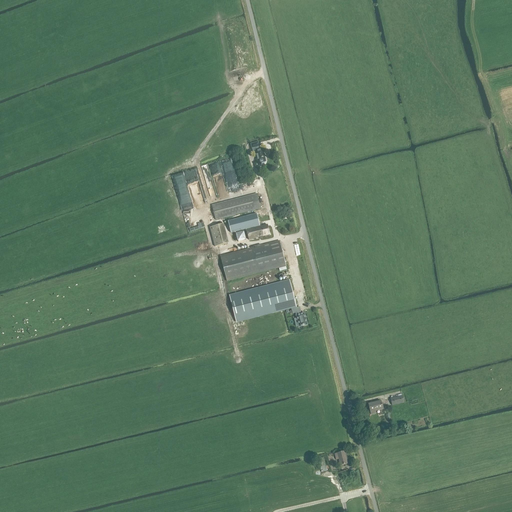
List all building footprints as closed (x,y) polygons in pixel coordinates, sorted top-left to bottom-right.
[(258,142),(251,144),(253,148),(254,152),(255,152),(258,163),(261,163),(261,164),(263,164),(264,164),(265,163),(266,163),(265,162),(266,161),(266,160),(266,158),(265,158),(263,149),(259,150),(258,147),(259,146),(258,142)] [(215,220),(261,209),(257,194),(212,206),(215,220)] [(234,232),(256,226),(256,228),(246,230),(249,240),(270,235),(267,225),(260,227),(259,225),(260,225),(258,219),(232,226),(234,232)] [(224,223),(210,227),(214,247),(229,243),(224,223)] [(204,230),(185,235),(189,249),(208,244),(204,230)] [(221,256),(227,281),(286,266),(280,241),(261,246),(261,245),(251,247),(251,249),(221,256)] [(236,322),(238,322),(296,307),(290,281),(230,296),(236,322)] [(300,307),(292,309),(293,314),(296,313),(300,327),(303,326),(304,326),(304,325),(307,325),(304,314),(301,315),(300,312),(301,312),(300,307)] [(404,402),(403,395),(402,396),(402,394),(398,395),(398,397),(391,398),(393,405),(404,402)] [(376,411),(383,409),(381,401),(368,404),(371,415),(376,414),(376,411)] [(340,466),(348,463),(345,451),(335,454),(337,460),(339,459),(340,466)] [(320,472),(329,470),(328,465),(326,465),(324,457),(318,459),(321,469),(320,470),(320,472)]
